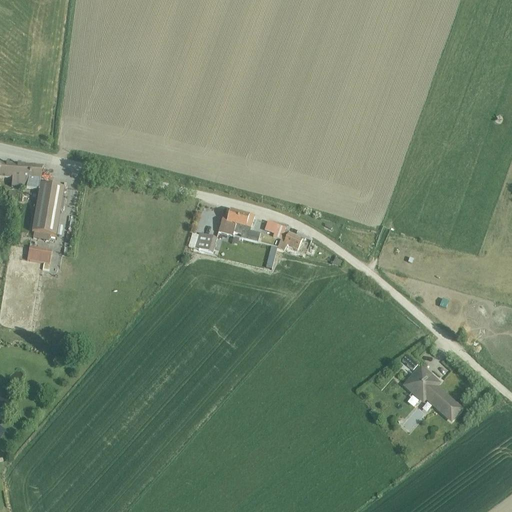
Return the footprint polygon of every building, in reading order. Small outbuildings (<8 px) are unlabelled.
[(1,163),(0,163),(0,178),(12,179),(12,187),(39,190),(40,184),(43,168),(32,167),(32,166),(1,163)] [(65,189),(40,184),(39,190),(32,233),(34,233),(33,239),(50,242),(50,236),(56,237),(65,189)] [(224,218),(219,234),(234,238),(239,239),(257,244),(260,235),(250,232),(254,218),(231,211),(228,219),(224,218)] [(286,229),(268,223),(265,231),(277,235),(275,238),(281,241),(286,231),(286,229)] [(290,233),(286,231),(281,241),(277,249),(285,252),(287,246),(298,251),(303,241),(289,234),(290,233)] [(192,234),(188,247),(213,255),(217,240),(199,234),(199,236),(192,234)] [(52,251),(30,247),(27,261),(49,265),(52,251)] [(277,250),(269,248),(264,269),(273,270),(277,250)] [(418,366),(407,356),(402,361),(413,371),(418,366)] [(421,369),(404,388),(423,405),(426,401),(450,422),(461,410),(433,385),(436,382),(421,369)]
